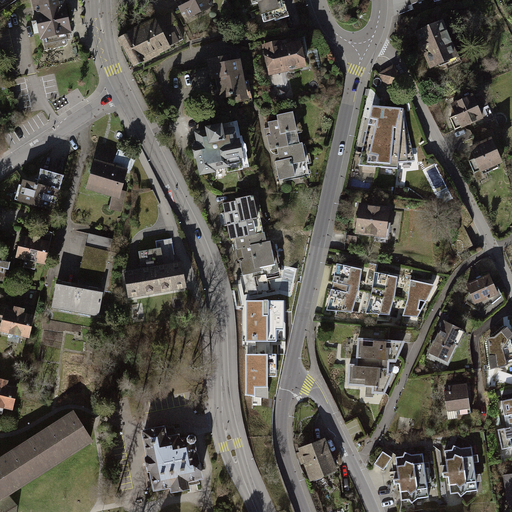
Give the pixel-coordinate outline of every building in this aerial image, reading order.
[(67,0),(50,0),(34,3),(42,45),(75,39),(67,0)] [(175,0),(182,12),(185,10),(188,17),(214,4),(212,0),(175,0)] [(255,0),(257,4),(259,3),(264,22),(275,19),(275,21),(289,17),(283,0),(255,0)] [(119,37),(133,65),(184,38),(176,23),(178,22),(173,12),(157,20),(156,18),(119,37)] [(441,22),(417,32),(432,67),(445,62),(448,68),(461,63),(458,57),(455,56),(441,22)] [(264,46),(270,73),(304,66),(299,42),(280,46),(280,43),(264,46)] [(230,54),(208,59),(212,79),(215,78),(220,98),(234,95),(235,101),(249,98),(240,58),(231,60),(230,54)] [(380,73),(386,89),(403,82),(396,66),(380,73)] [(472,96),(452,104),(457,115),(450,118),(455,129),(482,118),(472,96)] [(405,109),(373,107),(359,165),(399,169),(399,162),(415,161),(405,109)] [(278,119),(268,122),(269,127),(264,128),(266,135),(267,135),(270,150),(277,148),(278,153),(273,154),(275,162),(276,161),(280,179),(286,178),(286,180),(310,175),(303,141),(300,142),(293,111),(277,114),(278,119)] [(205,128),(193,130),(195,142),(191,143),(194,159),(196,158),(199,175),(216,171),(216,169),(226,167),(227,172),(244,169),(244,168),(249,167),(247,153),(248,150),(246,143),(243,140),(242,136),(240,136),(237,120),(224,123),(223,120),(204,124),(205,128)] [(491,139),(471,148),(476,158),(468,161),(474,173),(481,170),(483,175),(499,167),(497,163),(500,161),(491,139)] [(132,173),(98,162),(90,187),(124,197),(132,173)] [(24,182),(18,202),(54,212),(64,178),(43,172),(39,186),(24,182)] [(236,200),(223,203),(232,238),(235,237),(244,274),(253,272),(254,277),(267,274),(268,280),(281,277),(272,237),(267,239),(260,212),(258,212),(253,194),(236,198),(236,200)] [(389,207),(357,202),(353,232),(374,235),(373,238),(387,240),(390,222),(387,222),(389,207)] [(22,225),(14,257),(45,264),(52,232),(22,225)] [(118,239),(89,233),(78,285),(57,281),(51,309),(101,320),(118,239)] [(145,272),(127,275),(131,299),(190,289),(186,265),(167,268),(164,251),(142,255),(145,272)] [(0,272),(7,274),(10,262),(0,259),(0,272)] [(363,270),(337,265),(328,311),(353,313),(360,290),(363,270)] [(398,278),(375,272),(373,292),(366,314),(390,315),(395,296),(398,278)] [(494,276),(469,287),(479,308),(503,297),(494,276)] [(435,286),(411,280),(408,299),(403,316),(418,317),(435,286)] [(283,301),(247,301),(246,341),(276,342),(276,330),(283,330),(283,301)] [(37,318),(0,308),(0,329),(1,330),(0,333),(0,334),(31,342),(37,318)] [(448,324),(431,359),(452,368),(468,334),(448,324)] [(493,337),(486,339),(489,370),(506,365),(502,349),(508,339),(511,335),(511,333),(506,327),(493,337)] [(403,341),(359,337),(357,366),(350,365),(348,383),(373,386),(373,392),(385,392),(392,373),(388,373),(388,362),(395,362),(403,341)] [(276,354),(246,354),(246,394),(269,399),(269,377),(276,377),(276,354)] [(0,407),(11,410),(17,387),(6,384),(7,380),(0,377),(0,407)] [(466,388),(445,390),(447,416),(469,413),(466,388)] [(511,399),(503,401),(508,428),(511,427),(511,399)] [(73,412),(0,456),(0,497),(91,441),(73,412)] [(158,426),(138,429),(148,493),(198,485),(189,432),(160,436),(158,426)] [(322,441),(298,450),(311,481),(334,472),(322,441)] [(443,448),(449,491),(474,488),(469,445),(443,448)] [(380,449),(372,463),(381,469),(389,455),(380,449)] [(421,451),(393,455),(399,499),(427,495),(421,451)]
